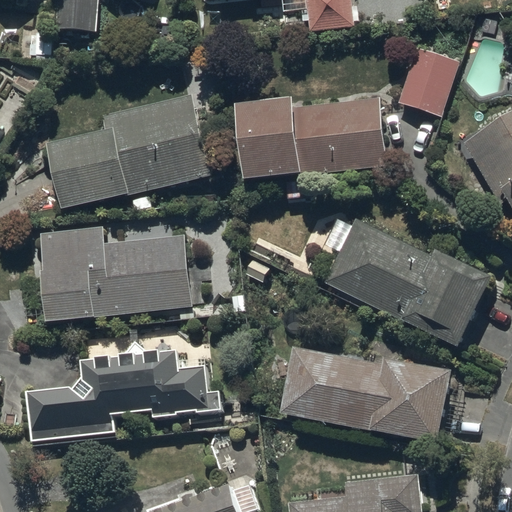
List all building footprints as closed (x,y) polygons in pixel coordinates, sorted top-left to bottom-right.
[(101,0),(66,0),(64,37),(99,39),(101,0)] [(354,0),(308,0),(312,37),(357,32),(354,0)] [(463,70),(419,55),(401,109),(445,123),(463,70)] [(110,143),(52,156),(67,220),(134,205),(133,203),(214,184),(196,105),(106,126),(110,143)] [(298,113),(242,118),(250,194),(308,188),(308,185),(390,177),(384,109),(299,118),(298,113)] [(511,123),(465,150),(502,216),(510,212),(511,214),(511,123)] [(495,290),(360,225),(326,294),(462,359),(495,290)] [(108,238),(45,244),(54,332),(196,318),(189,245),(109,252),(108,238)] [(85,371),(87,387),(78,397),(30,402),(35,448),(117,440),(116,422),(155,418),(156,426),(225,419),(223,400),(210,402),(207,373),(182,375),(181,362),(156,364),(138,349),(122,368),(85,371)] [(456,383),(296,354),(283,425),(443,455),(456,383)] [(424,511),(421,483),(349,491),(350,506),(292,511),(291,511),(424,511)] [(240,511),(235,498),(198,511),(240,511)]
